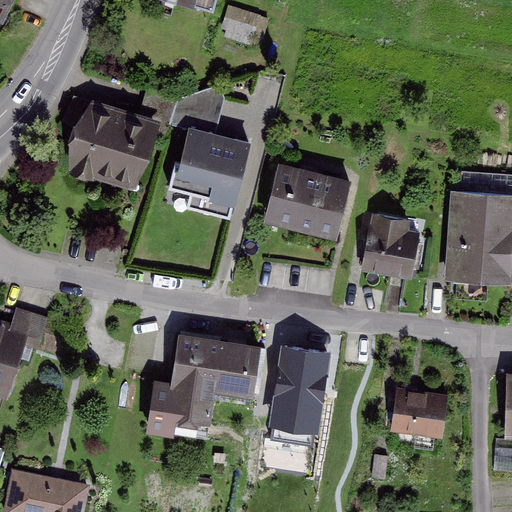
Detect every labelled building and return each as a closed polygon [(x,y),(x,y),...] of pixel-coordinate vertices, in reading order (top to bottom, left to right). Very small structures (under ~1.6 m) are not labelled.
[(8,0),(0,0),(0,12),(3,13),(8,0)] [(258,40),(267,8),(236,0),(232,0),(224,30),(258,40)] [(143,109),(173,119),(181,96),(151,86),(143,109)] [(203,88),(198,115),(220,119),(225,92),(203,88)] [(84,102),(70,159),(137,176),(151,119),(84,102)] [(182,122),(165,186),(236,205),(253,140),(182,122)] [(351,175),(279,158),(266,215),(337,232),(351,175)] [(511,281),(511,189),(459,187),(455,279),(511,281)] [(374,211),(366,256),(409,264),(417,219),(374,211)] [(0,313),(0,383),(11,387),(31,323),(0,313)] [(114,442),(139,343),(58,323),(33,422),(114,442)] [(265,339),(181,327),(169,412),(210,417),(215,379),(258,385),(265,339)] [(328,345),(287,339),(276,408),(317,414),(328,345)] [(392,425),(442,432),(447,395),(398,388),(392,425)] [(324,511),(336,448),(263,434),(248,511),(324,511)] [(85,511),(92,480),(27,466),(17,510),(24,511),(85,511)]
